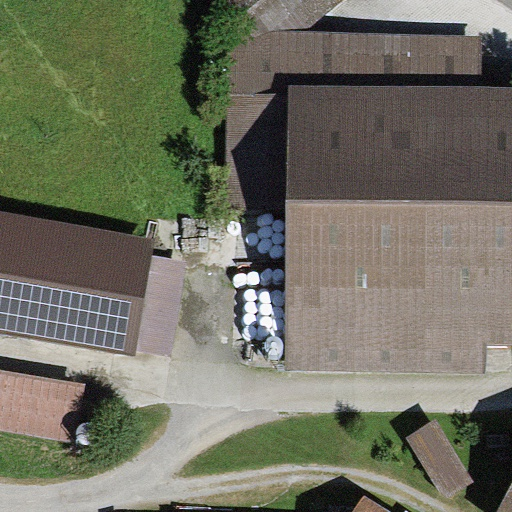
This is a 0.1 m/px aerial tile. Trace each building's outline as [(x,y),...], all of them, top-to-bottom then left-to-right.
[(235,0),(269,40),(320,0),(235,0)] [(269,40),(234,39),(232,209),(304,210),(302,363),(511,365),(511,109),(480,109),(480,42),(269,40)] [(156,246),(0,219),(0,342),(136,365),(137,357),(170,362),(187,266),(154,261),(156,246)] [(91,394),(0,379),(0,423),(84,438),(91,394)] [(444,422),(416,441),(447,488),(476,469),(444,422)] [(511,511),(511,496),(498,511),(511,511)]
